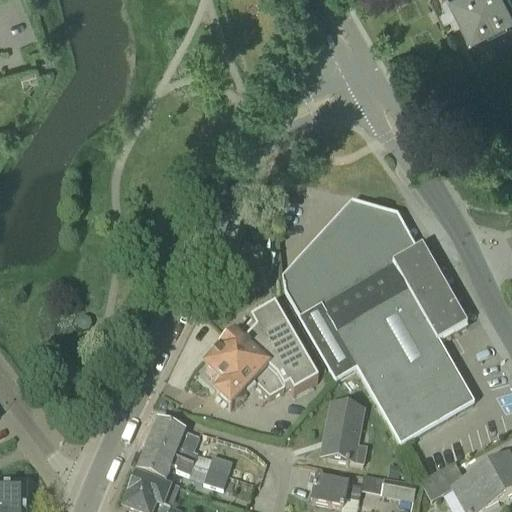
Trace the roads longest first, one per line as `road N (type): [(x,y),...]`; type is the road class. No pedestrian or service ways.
road 1 (tertiary): [(128,407),(267,138)]
road 2 (tertiary): [(473,257),(364,78)]
road 3 (residential): [(277,511),(277,460),(128,407)]
road 4 (residential): [(0,381),(90,492)]
